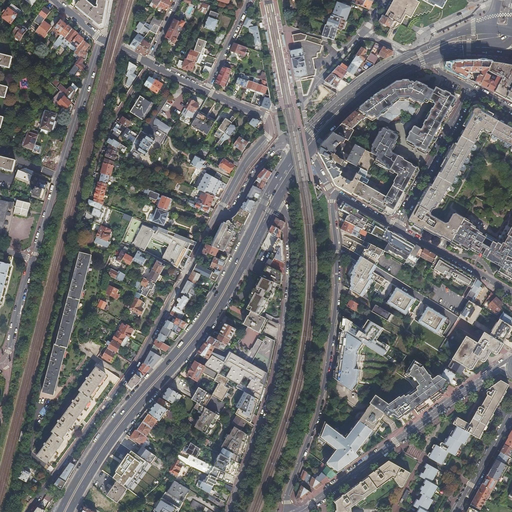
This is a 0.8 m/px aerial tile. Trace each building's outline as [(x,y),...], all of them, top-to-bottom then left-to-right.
[(94,7),(85,0),(79,0),(75,6),(93,21),(92,23),(101,30),(104,29),(106,17),(104,17),(107,0),(105,0),(97,0),(97,4),(98,5),(97,7),(94,7)] [(152,0),(151,2),(154,4),(152,7),(154,9),(155,8),(156,8),(157,6),(161,0),(152,0)] [(161,0),(157,6),(167,11),(172,0),(170,0),(161,0)] [(356,4),(369,9),(373,2),(369,0),(356,0),(357,0),(356,4)] [(391,5),(389,8),(405,17),(407,18),(408,17),(411,18),(412,16),(415,17),(416,14),(419,16),(420,13),(422,15),(424,12),(426,14),(428,11),(430,12),(434,5),(425,0),(393,0),(392,3),(390,2),(389,4),(391,5)] [(332,14),(346,20),(351,7),(337,1),(332,14)] [(209,6),(202,3),(198,11),(205,14),(209,6)] [(6,11),(4,9),(0,14),(0,16),(10,24),(20,11),(12,4),(6,11)] [(44,7),(34,21),(39,26),(43,21),(45,19),(50,12),(44,7)] [(388,10),(385,16),(394,21),(400,24),(400,25),(401,25),(404,18),(405,19),(405,18),(405,17),(389,8),(388,10)] [(208,17),(204,28),(214,31),(218,20),(216,20),(218,14),(210,11),(208,17)] [(337,29),(345,31),(349,20),(346,20),(332,14),(331,14),(329,18),(328,18),(326,24),(337,29)] [(383,15),(382,15),(379,22),(390,28),(391,27),(394,21),(385,16),(383,15)] [(159,26),(162,20),(154,16),(150,25),(153,26),(154,24),(159,26)] [(251,19),(246,17),(243,25),(248,27),(251,19)] [(59,34),(60,35),(68,25),(60,20),(55,27),(58,29),(57,31),(60,33),(59,34)] [(133,31),(138,34),(144,25),(145,23),(144,22),(141,20),(133,31)] [(173,20),(169,28),(179,33),(182,27),(185,22),(181,21),(180,23),(173,20)] [(20,21),(12,32),(15,34),(14,35),(15,36),(14,37),(19,41),(26,32),(29,28),(20,21)] [(48,24),(43,21),(39,26),(36,31),(40,35),(40,34),(48,24)] [(52,27),(48,24),(40,34),(40,35),(45,38),(48,34),(47,33),(52,27)] [(153,26),(150,30),(149,30),(156,34),(159,26),(154,24),(153,26)] [(323,36),(334,40),(337,29),(326,24),(325,24),(322,36),(323,36)] [(60,35),(53,44),(55,45),(58,47),(63,40),(65,38),(72,29),(68,25),(60,35)] [(133,40),(129,46),(135,50),(142,40),(149,30),(150,30),(144,25),(138,34),(134,40),(133,40)] [(261,44),(257,26),(252,27),(249,28),(250,32),(253,32),(255,45),(261,44)] [(169,28),(165,38),(172,41),(171,43),(174,44),(176,39),(180,41),(183,35),(179,33),(169,28)] [(72,29),(65,38),(71,43),(77,35),(78,34),(72,29)] [(218,37),(225,40),(228,33),(224,31),(223,33),(220,32),(218,37)] [(302,47),(307,75),(315,74),(315,69),(314,69),(312,58),(317,57),(317,53),(320,53),(322,45),(320,45),(322,40),(300,33),(292,35),(293,42),(300,41),(302,47)] [(77,35),(71,43),(69,46),(68,47),(74,52),(83,40),(84,40),(77,35)] [(202,54),(206,42),(198,39),(196,44),(193,43),(191,50),(202,54)] [(83,40),(74,52),(79,56),(78,58),(79,59),(80,57),(84,60),(85,60),(86,59),(87,54),(84,51),(89,45),(83,40)] [(142,40),(135,50),(143,54),(149,45),(142,40)] [(300,41),(293,42),(295,49),(302,47),(300,41)] [(247,48),(234,43),(230,51),(238,54),(237,57),(239,58),(238,59),(244,61),(244,60),(246,60),(249,53),(246,52),(247,48)] [(393,52),(383,46),(378,55),(385,59),(392,55),(392,53),(393,52)] [(295,49),(289,50),(295,77),(298,93),(302,92),(299,77),(307,75),(302,47),(295,49)] [(361,48),(351,63),(358,68),(358,67),(361,69),(364,63),(362,62),(362,61),(363,61),(366,57),(364,55),(366,51),(361,48)] [(195,62),(202,64),(206,55),(202,54),(191,50),(190,50),(186,59),(195,62)] [(0,65),(9,68),(12,57),(4,55),(4,53),(2,53),(0,53),(0,54),(0,53),(0,65)] [(84,60),(80,57),(79,59),(78,59),(68,73),(73,78),(80,69),(82,71),(85,67),(81,64),(84,60)] [(186,59),(185,59),(184,62),(179,60),(177,66),(192,70),(195,62),(186,59)] [(126,76),(128,77),(126,84),(130,86),(136,75),(133,73),(137,66),(129,61),(127,71),(127,72),(126,75),(126,76)] [(475,82),(494,92),(502,78),(498,76),(494,83),(493,82),(494,82),(493,80),(491,79),(489,80),(491,76),(487,74),(487,73),(489,74),(490,72),(489,71),(492,63),(487,62),(481,62),(478,62),(470,62),(456,63),(447,64),(446,68),(469,80),(471,75),(469,73),(470,72),(471,72),(471,73),(479,73),(480,72),(481,73),(480,75),(479,75),(475,82)] [(341,63),(339,66),(353,75),(358,68),(351,63),(347,67),(341,63)] [(502,78),(494,92),(496,94),(511,101),(511,65),(510,65),(506,64),(500,63),(497,63),(492,63),(489,71),(490,72),(492,73),(496,75),(498,76),(502,78)] [(202,71),(208,74),(211,68),(205,65),(202,71)] [(338,66),(331,73),(347,84),(351,81),(353,79),(356,77),(353,75),(339,66),(338,66)] [(230,69),(223,67),(215,82),(224,86),(224,85),(226,86),(230,78),(231,78),(234,71),(230,69)] [(266,82),(265,73),(262,72),(260,76),(258,76),(257,78),(262,80),(266,82)] [(331,73),(324,81),(339,91),(347,84),(331,73)] [(146,86),(157,93),(162,84),(151,77),(146,86)] [(236,84),(246,87),(248,80),(238,77),(236,84)] [(54,79),(51,82),(57,88),(60,84),(54,79)] [(246,87),(255,91),(258,84),(248,80),(246,87)] [(265,94),(267,87),(264,86),(266,82),(262,80),(260,85),(258,84),(255,91),(265,94)] [(356,113),(370,120),(371,118),(371,117),(374,115),(376,118),(381,114),(384,114),(385,113),(386,114),(386,116),(388,118),(390,119),(393,117),(393,115),(391,112),(389,112),(388,111),(389,110),(390,107),(397,102),(398,102),(400,103),(401,103),(402,102),(403,102),(404,101),(404,99),(407,99),(408,103),(407,105),(408,108),(411,110),(414,109),(415,106),(418,106),(420,106),(422,102),(423,102),(424,101),(425,102),(428,103),(424,109),(428,112),(424,118),(425,120),(422,124),(423,126),(421,130),(415,127),(413,127),(406,139),(406,140),(417,146),(424,151),(428,150),(431,145),(432,146),(443,125),(445,122),(446,120),(454,104),(453,104),(455,101),(454,98),(454,97),(436,87),(435,90),(433,89),(429,87),(422,83),(414,81),(405,80),(397,81),(388,86),(381,90),(373,96),(368,100),(359,107),(358,110),(356,113)] [(60,84),(57,88),(61,92),(65,96),(70,101),(78,88),(72,83),(70,87),(66,91),(60,84)] [(260,107),(269,110),(271,105),(267,87),(265,94),(260,107)] [(71,104),(64,97),(65,96),(61,92),(50,103),(57,108),(60,104),(65,110),(71,104)] [(130,112),(142,120),(152,104),(141,96),(138,100),(137,99),(135,102),(136,103),(130,112)] [(198,104),(189,98),(184,107),(193,112),(194,110),(195,111),(198,107),(196,106),(198,104)] [(163,105),(160,104),(153,115),(156,117),(163,105)] [(499,139),(506,143),(511,145),(511,146),(511,118),(499,111),(489,106),(487,106),(482,108),(479,107),(478,107),(473,109),(472,111),(463,126),(467,128),(457,145),(456,145),(454,144),(452,148),(450,149),(446,155),(447,157),(439,172),(440,172),(442,173),(439,178),(437,177),(435,180),(431,188),(429,186),(427,187),(418,203),(417,206),(430,213),(432,210),(433,209),(437,203),(438,203),(440,202),(449,186),(451,187),(457,176),(477,140),(478,140),(481,133),(483,131),(491,136),(488,141),(493,143),(494,144),(496,144),(496,143),(497,143),(499,139)] [(44,133),(47,135),(48,131),(53,132),(55,125),(53,125),(54,121),(56,115),(43,110),(39,121),(42,122),(40,128),(41,128),(40,132),(44,133)] [(215,120),(199,110),(191,125),(207,134),(215,120)] [(345,120),(341,123),(352,129),(360,121),(367,125),(370,120),(356,113),(354,112),(353,113),(345,120)] [(158,129),(166,134),(170,128),(155,118),(156,117),(153,115),(148,122),(153,126),(156,126),(158,127),(158,129)] [(224,132),(231,123),(235,118),(232,115),(228,121),(225,118),(213,135),(219,139),(222,135),(224,132)] [(122,117),(119,123),(123,126),(130,130),(131,128),(128,127),(127,127),(130,122),(122,117)] [(255,127),(261,120),(253,118),(249,123),(255,127)] [(130,130),(123,126),(121,126),(115,122),(113,127),(115,128),(113,131),(125,139),(130,131),(130,130)] [(219,139),(216,143),(219,146),(224,140),(228,138),(229,136),(230,136),(236,127),(231,123),(224,132),(222,135),(219,139)] [(334,131),(333,132),(345,139),(348,141),(353,130),(352,129),(341,123),(335,129),(334,131)] [(371,151),(370,153),(371,154),(377,156),(375,160),(374,161),(374,162),(396,175),(396,177),(395,177),(393,182),(393,183),(392,186),(385,197),(382,203),(372,198),(371,198),(371,199),(370,200),(368,205),(384,213),(389,215),(393,215),(395,211),(395,212),(397,210),(416,175),(415,175),(417,171),(416,168),(411,166),(411,164),(408,163),(403,160),(402,158),(392,153),(391,150),(390,150),(392,146),(397,137),(396,135),(393,133),(393,132),(388,129),(387,130),(383,128),(381,129),(380,132),(378,132),(371,145),(371,147),(370,149),(371,151)] [(155,140),(140,131),(138,135),(135,139),(149,148),(151,144),(152,144),(155,140)] [(22,147),(35,151),(37,145),(34,144),(38,136),(28,132),(25,138),(22,147)] [(338,157),(356,167),(365,150),(355,145),(348,157),(346,158),(343,156),(344,155),(339,153),(343,146),(342,145),(343,144),(345,146),(346,144),(343,143),(345,139),(333,132),(331,134),(326,140),(320,147),(338,157)] [(240,136),(233,145),(242,151),(248,143),(240,136)] [(109,139),(106,142),(109,144),(118,149),(122,152),(125,148),(118,144),(119,143),(113,139),(112,141),(109,139)] [(147,151),(149,148),(135,139),(133,143),(124,157),(128,159),(130,156),(138,159),(141,154),(145,156),(148,152),(147,151)] [(113,162),(118,149),(109,144),(106,152),(107,152),(104,158),(113,162)] [(339,158),(338,157),(320,147),(318,152),(318,153),(336,163),(343,167),(345,162),(339,158)] [(225,157),(237,165),(239,161),(227,153),(225,157)] [(361,176),(357,174),(356,174),(352,181),(350,182),(341,176),(340,175),(342,172),(341,172),(339,171),(340,169),(336,167),(335,165),(336,163),(318,153),(329,173),(336,186),(343,190),(351,195),(361,176)] [(189,161),(188,162),(200,169),(201,167),(203,167),(205,167),(205,166),(205,164),(203,163),(205,161),(195,155),(191,162),(189,161)] [(0,168),(12,172),(15,161),(7,158),(7,157),(5,156),(3,156),(3,157),(0,156),(0,168)] [(104,158),(100,173),(110,176),(113,162),(104,158)] [(234,165),(224,158),(219,165),(222,167),(229,172),(232,169),(234,165)] [(258,177),(266,182),(268,179),(271,173),(268,171),(263,168),(260,173),(257,177),(258,177)] [(367,172),(360,168),(357,174),(361,176),(368,180),(378,185),(381,180),(371,175),(371,176),(367,173),(367,172)] [(217,169),(213,176),(217,179),(222,182),(226,175),(217,169)] [(18,170),(15,178),(28,183),(31,175),(30,175),(18,170)] [(213,176),(212,176),(203,192),(211,195),(217,185),(224,189),(227,184),(222,182),(217,179),(213,176)] [(368,180),(361,176),(351,195),(365,203),(368,205),(370,200),(371,199),(371,198),(372,198),(382,203),(385,197),(365,186),(368,180)] [(258,177),(257,177),(255,181),(252,185),(256,187),(262,190),(265,185),(266,182),(258,177)] [(47,185),(48,182),(39,178),(33,197),(42,200),(45,190),(47,185)] [(106,184),(98,182),(95,191),(104,193),(106,184)] [(256,200),(259,194),(262,190),(256,187),(252,185),(246,198),(248,199),(251,200),(255,202),(256,200)] [(172,199),(145,188),(143,195),(155,199),(157,199),(158,199),(156,205),(158,206),(158,208),(167,211),(172,199)] [(104,193),(95,191),(94,197),(93,201),(101,204),(104,193)] [(203,192),(202,191),(200,199),(195,197),(194,201),(210,207),(214,196),(211,195),(203,192)] [(0,234),(5,235),(6,230),(7,225),(8,222),(10,216),(10,213),(11,208),(13,203),(6,201),(0,199),(0,234)] [(88,199),(87,204),(97,208),(98,205),(100,205),(99,207),(103,209),(104,206),(101,204),(93,201),(88,199)] [(210,207),(194,201),(189,199),(187,205),(203,211),(210,214),(212,210),(209,209),(210,207)] [(240,208),(250,213),(251,211),(255,202),(251,200),(248,199),(246,203),(244,201),(240,208)] [(16,203),(13,214),(26,217),(30,203),(17,200),(16,203)] [(345,220),(356,226),(357,227),(362,229),(365,225),(367,225),(373,229),(374,230),(372,234),(382,239),(387,229),(388,227),(382,224),(343,201),(339,208),(349,214),(348,216),(347,216),(345,220)] [(6,230),(5,235),(7,236),(8,236),(13,214),(16,203),(13,203),(11,208),(10,213),(10,216),(8,222),(7,225),(6,230)] [(450,243),(456,233),(464,218),(455,213),(453,213),(448,223),(446,224),(431,216),(431,213),(430,213),(417,206),(408,221),(414,224),(423,229),(432,234),(441,239),(442,238),(446,240),(450,243)] [(105,226),(111,209),(107,208),(101,225),(105,226)] [(147,220),(164,226),(168,212),(156,208),(154,215),(149,214),(147,220)] [(237,238),(234,237),(235,235),(236,233),(239,234),(240,232),(246,220),(250,213),(240,208),(239,210),(238,212),(235,215),(232,218),(231,218),(233,219),(232,221),(230,222),(229,221),(228,221),(228,220),(227,221),(226,221),(226,222),(226,223),(223,222),(222,222),(210,246),(218,249),(229,254),(230,252),(237,238)] [(132,217),(124,213),(118,226),(126,230),(132,217)] [(272,225),(281,230),(285,222),(276,217),(273,223),(272,225)] [(476,225),(464,217),(464,218),(456,233),(450,243),(449,245),(453,247),(454,245),(456,246),(460,249),(461,246),(467,250),(468,248),(474,251),(475,249),(479,251),(482,253),(480,255),(500,266),(497,271),(511,280),(511,225),(502,242),(497,240),(496,242),(482,233),(483,231),(475,226),(476,225)] [(345,220),(340,229),(351,234),(354,227),(356,227),(356,226),(345,220)] [(142,224),(130,246),(142,251),(144,252),(151,240),(153,241),(152,243),(157,244),(164,247),(164,246),(164,245),(168,247),(161,260),(177,268),(187,249),(188,248),(183,246),(184,245),(184,244),(183,243),(182,243),(183,241),(195,245),(196,242),(157,226),(156,227),(154,226),(153,228),(142,224)] [(268,232),(277,237),(281,239),(281,230),(272,225),(270,229),(268,232)] [(107,241),(111,232),(110,232),(110,230),(101,226),(99,231),(98,231),(96,236),(107,241)] [(362,229),(357,227),(356,230),(358,231),(360,233),(365,236),(367,232),(362,229)] [(383,250),(387,252),(386,254),(403,265),(405,261),(413,248),(415,246),(412,244),(390,231),(387,229),(382,239),(377,247),(383,250)] [(96,236),(94,242),(104,246),(107,241),(96,236)] [(273,250),(272,253),(275,254),(275,255),(278,249),(283,240),(281,239),(277,237),(272,249),(273,250)] [(360,256),(374,265),(383,250),(377,247),(364,241),(362,244),(354,240),(349,249),(360,256)] [(191,251),(195,245),(183,241),(182,243),(183,243),(184,244),(184,245),(183,246),(188,248),(187,249),(191,251)] [(206,244),(202,253),(207,255),(208,253),(215,256),(218,249),(210,246),(206,244)] [(414,266),(418,259),(420,257),(423,250),(417,247),(416,250),(413,248),(405,261),(414,266)] [(420,257),(432,264),(437,255),(430,252),(424,248),(423,250),(420,257)] [(275,255),(275,254),(274,257),(283,262),(283,251),(278,249),(275,255)] [(116,261),(120,263),(122,259),(125,254),(126,253),(122,251),(116,261)] [(141,253),(137,252),(136,254),(133,259),(132,261),(142,266),(146,259),(139,256),(141,253)] [(54,345),(42,393),(53,395),(66,348),(67,348),(91,256),(80,253),(56,345),(54,345)] [(266,264),(268,266),(274,257),(275,254),(272,253),(267,263),(266,264)] [(126,263),(130,265),(131,263),(132,261),(133,259),(125,254),(122,259),(127,262),(126,263)] [(219,259),(215,257),(209,270),(207,269),(204,276),(215,281),(216,279),(222,267),(227,257),(221,255),(219,259)] [(453,276),(468,285),(471,287),(477,278),(473,276),(463,270),(438,256),(437,255),(432,264),(430,268),(437,272),(445,277),(447,273),(451,275),(452,275),(453,276)] [(371,273),(376,266),(374,265),(360,256),(353,268),(353,269),(350,273),(352,275),(350,278),(350,286),(351,286),(349,289),(356,293),(361,296),(372,279),(370,279),(373,275),(371,273)] [(281,272),(283,273),(283,262),(274,257),(268,266),(281,272)] [(0,300),(9,264),(0,261),(0,300)] [(151,270),(160,274),(164,267),(163,266),(164,264),(156,261),(153,268),(151,270)] [(200,274),(204,276),(207,269),(196,264),(193,271),(200,274)] [(268,266),(266,264),(260,276),(260,277),(262,277),(260,280),(259,279),(255,286),(256,287),(253,293),(252,292),(251,295),(249,297),(250,298),(250,299),(249,300),(249,302),(249,303),(249,304),(248,306),(246,309),(250,311),(259,315),(262,308),(263,308),(271,294),(271,293),(271,292),(272,291),(272,290),(272,288),(272,287),(273,285),(274,284),(274,283),(280,285),(281,272),(268,266)] [(111,269),(108,276),(115,279),(121,283),(125,275),(119,272),(118,273),(111,269)] [(146,280),(154,284),(155,282),(156,283),(160,274),(151,270),(146,280)] [(195,284),(200,274),(193,271),(187,280),(195,284)] [(445,277),(437,272),(436,273),(449,280),(451,275),(447,273),(445,277)] [(141,283),(139,286),(137,291),(136,292),(141,295),(144,296),(145,297),(149,289),(151,290),(154,284),(146,280),(143,278),(141,283)] [(465,298),(472,302),(481,288),(479,287),(482,283),(477,278),(471,287),(465,298)] [(186,294),(189,288),(194,291),(197,285),(195,284),(187,280),(181,292),(186,294)] [(110,286),(106,295),(117,300),(121,292),(110,286)] [(389,299),(386,303),(405,314),(415,298),(396,287),(394,291),(395,291),(389,299)] [(170,314),(177,317),(181,320),(184,314),(182,312),(182,311),(189,299),(191,299),(192,298),(191,297),(192,296),(194,297),(196,292),(194,291),(189,288),(186,294),(181,292),(170,314)] [(141,295),(136,292),(133,297),(127,307),(140,315),(143,309),(142,309),(145,303),(141,301),(139,300),(141,295)] [(491,292),(487,298),(491,302),(488,305),(496,313),(501,308),(499,306),(502,303),(491,292)] [(394,315),(361,296),(356,293),(352,300),(358,304),(390,322),(394,315)] [(358,304),(352,300),(350,299),(346,306),(354,311),(358,304)] [(468,300),(458,316),(472,325),(482,308),(468,300)] [(106,303),(101,301),(98,308),(103,310),(106,303)] [(420,318),(418,322),(437,333),(446,318),(427,306),(425,310),(426,310),(421,319),(420,318)] [(245,319),(243,324),(247,326),(260,333),(261,334),(269,320),(259,315),(250,311),(248,315),(247,315),(245,319)] [(511,317),(503,312),(499,319),(511,327),(511,317)] [(174,324),(184,329),(187,325),(188,324),(181,320),(177,317),(173,323),(174,324)] [(228,318),(225,323),(230,326),(233,321),(228,318)] [(511,327),(499,319),(489,335),(496,340),(502,343),(504,340),(511,327)] [(166,320),(163,326),(171,330),(174,324),(173,323),(171,322),(166,320)] [(225,323),(219,333),(230,339),(236,329),(230,326),(225,323)] [(174,332),(180,335),(182,331),(184,329),(174,324),(171,330),(174,332)] [(130,327),(127,325),(126,327),(122,325),(118,332),(129,338),(131,339),(135,331),(129,328),(130,327)] [(171,330),(163,326),(160,333),(167,337),(170,338),(175,341),(178,336),(180,335),(174,332),(171,330)] [(362,328),(356,338),(365,344),(400,367),(407,356),(362,328)] [(338,353),(340,353),(338,368),(336,367),(336,368),(334,378),(354,392),(359,385),(361,371),(357,371),(360,352),(365,344),(356,338),(342,330),(341,331),(341,332),(338,352),(338,353)] [(118,332),(117,331),(111,340),(120,345),(123,347),(129,338),(118,332)] [(489,335),(484,332),(482,335),(477,343),(466,336),(452,359),(460,364),(465,367),(470,370),(473,369),(479,359),(483,362),(486,361),(488,357),(491,352),(495,354),(498,354),(500,349),(504,344),(502,343),(496,340),(489,335)] [(160,333),(156,339),(164,343),(167,337),(160,333)] [(211,355),(203,365),(206,367),(213,371),(228,379),(237,384),(238,383),(261,395),(263,387),(261,386),(265,379),(265,378),(263,377),(267,371),(267,370),(265,369),(269,362),(269,361),(267,360),(271,353),(271,352),(269,351),(273,344),(266,340),(267,337),(261,334),(260,333),(257,338),(263,342),(250,363),(245,360),(231,352),(226,360),(224,359),(225,357),(211,352),(209,354),(211,355)] [(216,339),(226,345),(230,339),(219,333),(216,339)] [(139,334),(135,341),(142,345),(146,338),(139,334)] [(387,342),(393,346),(397,338),(392,335),(387,342)] [(214,346),(219,349),(220,346),(224,349),(226,345),(216,339),(210,336),(207,340),(206,342),(214,346)] [(261,386),(263,387),(266,379),(274,341),(267,337),(266,340),(273,344),(269,351),(271,352),(271,353),(267,360),(269,361),(269,362),(265,369),(267,370),(267,371),(263,377),(265,378),(265,379),(261,386)] [(245,360),(250,363),(263,342),(257,338),(253,347),(252,348),(251,348),(249,350),(250,351),(245,360)] [(412,347),(397,338),(393,346),(407,355),(412,347)] [(156,339),(150,350),(154,353),(161,357),(166,351),(168,349),(170,346),(164,343),(156,339)] [(105,348),(115,354),(120,345),(111,340),(109,344),(107,343),(106,344),(106,345),(108,346),(107,348),(106,347),(105,348)] [(202,346),(196,353),(207,359),(209,354),(211,352),(214,346),(206,342),(202,346)] [(134,343),(130,350),(137,354),(141,346),(134,343)] [(103,347),(101,351),(103,352),(105,349),(106,350),(101,357),(110,362),(114,355),(115,354),(105,348),(103,347)] [(150,350),(144,363),(151,367),(153,365),(161,357),(154,353),(150,350)] [(460,364),(452,359),(448,366),(461,374),(465,367),(460,364)] [(446,388),(450,382),(437,374),(436,374),(431,377),(423,366),(414,360),(405,374),(412,378),(413,377),(420,386),(416,388),(415,387),(405,394),(414,409),(427,400),(437,392),(442,395),(446,388)] [(203,365),(195,361),(191,367),(188,372),(189,372),(187,375),(198,382),(206,367),(203,365)] [(140,368),(135,374),(141,379),(144,374),(151,367),(144,363),(140,368)] [(198,382),(196,386),(199,387),(212,395),(221,401),(224,397),(226,392),(228,388),(226,387),(224,386),(226,384),(228,379),(213,371),(206,367),(198,382)] [(54,428),(64,434),(90,398),(88,397),(105,374),(96,368),(88,378),(87,377),(86,379),(87,380),(79,391),(81,392),(75,401),(73,400),(72,402),(73,403),(60,421),(58,420),(57,421),(59,423),(54,428)] [(437,374),(450,382),(456,374),(445,368),(441,374),(440,374),(440,373),(438,372),(437,374)] [(141,379),(135,374),(131,380),(127,385),(129,386),(132,388),(135,385),(140,380),(141,379)] [(470,433),(479,438),(493,413),(494,410),(509,384),(500,379),(486,390),(487,392),(487,393),(487,394),(480,406),(479,407),(478,407),(478,408),(478,409),(477,409),(469,423),(456,416),(453,423),(457,426),(451,436),(449,436),(445,444),(441,442),(440,442),(440,443),(439,444),(439,445),(440,445),(439,447),(435,444),(429,455),(428,457),(441,464),(448,452),(454,455),(461,442),(464,444),(470,433)] [(258,399),(261,401),(265,388),(263,387),(261,395),(238,383),(237,384),(235,387),(244,392),(258,399)] [(162,397),(172,403),(176,398),(178,393),(168,387),(162,397)] [(199,387),(191,399),(197,403),(205,407),(212,395),(199,387)] [(258,399),(244,392),(235,407),(238,408),(239,409),(236,414),(237,415),(246,420),(250,423),(256,404),(256,403),(258,399)] [(369,402),(371,404),(384,413),(390,417),(394,416),(400,420),(401,418),(413,410),(414,409),(405,394),(398,399),(397,398),(391,402),(376,392),(369,402)] [(176,398),(172,403),(174,405),(180,394),(178,393),(176,398)] [(156,403),(169,411),(173,405),(159,397),(156,403)] [(148,414),(157,420),(159,421),(165,412),(167,414),(168,416),(167,417),(170,420),(174,414),(169,411),(156,403),(154,401),(150,405),(153,407),(151,409),(148,407),(145,412),(148,414)] [(202,422),(211,428),(218,417),(218,415),(205,407),(197,403),(195,406),(207,414),(202,422)] [(369,406),(359,421),(372,430),(375,433),(383,421),(379,419),(380,418),(381,416),(384,413),(371,404),(369,407),(369,406)] [(145,412),(142,415),(145,417),(142,422),(151,428),(157,420),(148,414),(145,412)] [(237,415),(232,423),(237,426),(236,428),(241,430),(244,424),(246,420),(237,415)] [(326,467),(336,474),(338,473),(348,466),(361,456),(356,451),(359,445),(360,446),(368,437),(367,436),(372,430),(359,421),(357,420),(355,425),(345,437),(325,421),(319,436),(337,450),(334,454),(333,453),(325,465),(327,466),(326,467)] [(136,430),(146,437),(151,428),(142,422),(136,430)] [(64,434),(54,428),(52,432),(54,433),(46,443),(45,442),(43,444),(45,445),(37,455),(47,462),(63,440),(61,438),(64,434)] [(230,438),(243,446),(247,434),(241,430),(236,428),(231,437),(226,434),(225,435),(230,438)] [(131,438),(140,445),(146,437),(136,430),(131,438)] [(227,450),(240,457),(243,446),(230,438),(225,435),(219,446),(223,448),(225,449),(227,450)] [(189,455),(195,457),(198,451),(197,451),(199,448),(190,442),(185,453),(189,455)] [(131,458),(134,453),(120,443),(118,446),(124,450),(123,452),(131,458)] [(501,450),(500,452),(510,457),(511,458),(511,455),(511,448),(504,444),(501,450)] [(137,455),(150,464),(153,461),(156,456),(142,446),(137,455)] [(237,463),(238,463),(240,457),(227,450),(225,449),(223,448),(220,453),(228,458),(237,463)] [(129,458),(116,449),(115,451),(118,453),(116,456),(114,455),(114,456),(124,464),(129,458)] [(510,457),(500,452),(498,456),(496,459),(506,465),(510,457)] [(233,476),(238,463),(237,463),(228,458),(220,453),(216,460),(217,460),(214,467),(226,472),(233,476)] [(217,478),(222,480),(226,472),(214,467),(195,457),(189,455),(187,459),(177,455),(175,459),(180,461),(209,474),(217,478)] [(169,471),(177,476),(182,465),(179,463),(180,461),(175,459),(169,471)] [(497,481),(499,481),(501,477),(502,478),(506,471),(505,470),(508,466),(506,465),(496,459),(491,467),(487,475),(497,481)] [(104,466),(102,470),(115,480),(116,480),(122,472),(120,470),(114,466),(107,461),(104,466)] [(351,511),(351,508),(393,477),(395,478),(394,480),(397,485),(402,488),(410,473),(388,461),(377,469),(364,479),(338,498),(334,501),(336,505),(337,511),(335,511),(351,511)] [(70,462),(59,478),(66,482),(70,474),(75,465),(70,462)] [(317,470),(330,479),(333,476),(336,474),(326,467),(327,466),(325,465),(322,462),(321,463),(322,464),(317,470)] [(428,511),(426,511),(432,500),(430,498),(437,486),(431,483),(438,470),(425,462),(424,464),(423,466),(422,468),(418,475),(425,480),(419,491),(418,491),(417,491),(416,492),(416,493),(416,494),(417,494),(418,495),(419,494),(421,495),(419,499),(417,498),(413,505),(419,508),(416,511),(428,511)] [(18,477),(26,482),(28,479),(29,480),(31,476),(29,475),(33,468),(25,464),(18,477)] [(134,472),(139,475),(143,469),(139,466),(134,472)] [(314,488),(315,489),(319,487),(322,484),(312,476),(303,469),(299,478),(302,479),(314,488)] [(312,476),(322,484),(324,483),(330,479),(317,470),(312,476)] [(217,478),(209,474),(208,476),(207,476),(206,477),(206,478),(207,478),(206,480),(205,479),(204,479),(203,480),(203,481),(213,486),(214,485),(215,484),(216,483),(217,481),(216,479),(217,478)] [(486,477),(482,485),(492,491),(497,481),(487,475),(486,477)] [(54,484),(62,489),(66,482),(59,478),(54,484)] [(299,483),(312,492),(313,490),(314,488),(302,479),(299,483)] [(196,486),(212,495),(214,491),(211,489),(213,486),(203,481),(199,480),(196,486)] [(107,495),(117,502),(127,488),(117,481),(112,488),(107,495)] [(167,492),(182,501),(189,490),(174,481),(167,492)] [(299,502),(311,492),(301,485),(298,493),(297,495),(296,499),(299,502)] [(476,494),(486,499),(487,500),(492,491),(482,485),(477,492),(476,494)] [(410,491),(407,490),(400,502),(402,503),(403,499),(405,500),(410,491)] [(50,502),(55,495),(49,492),(44,498),(50,502)] [(159,511),(175,511),(182,501),(167,492),(156,510),(159,511)] [(476,495),(471,504),(480,510),(486,499),(476,494),(476,495)] [(98,510),(100,511),(109,511),(115,504),(106,497),(98,510)] [(200,511),(212,511),(205,507),(193,500),(190,506),(197,510),(200,511)]
